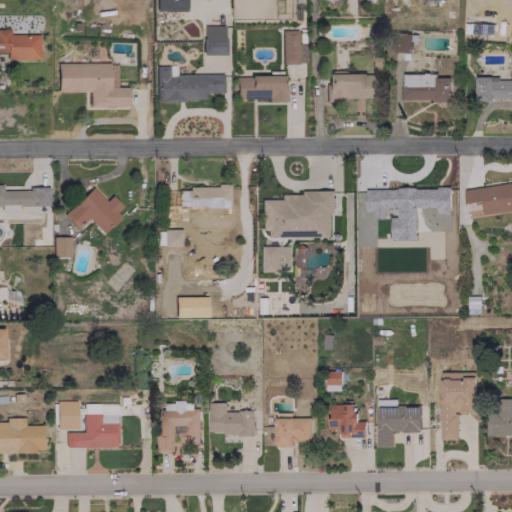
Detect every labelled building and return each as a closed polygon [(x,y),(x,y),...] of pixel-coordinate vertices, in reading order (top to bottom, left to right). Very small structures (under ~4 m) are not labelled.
[(224,54),(223,25),(202,25),(202,54),(224,54)] [(38,34),(8,34),(8,29),(0,28),(0,52),(6,52),(5,59),(38,59),(38,34)] [(280,30),(280,63),(305,62),(304,42),(296,42),(296,29),(280,30)] [(411,52),(411,34),(393,34),(393,51),(411,52)] [(127,105),(127,86),(115,87),(115,62),(56,63),(56,91),(88,91),(88,106),(127,105)] [(175,74),(175,65),(155,66),(155,101),(204,100),(204,92),(222,92),(221,73),(175,74)] [(325,98),(375,99),(375,74),(325,73),(325,98)] [(401,73),(402,100),(449,100),(449,77),(435,77),(435,73),(401,73)] [(283,99),(283,75),(234,76),(235,100),(283,99)] [(511,79),(497,80),(496,76),(473,76),(474,99),(511,98),(511,79)] [(511,209),(511,181),(462,188),(464,203),(480,201),(481,214),(511,209)] [(2,184),(0,183),(0,209),(17,210),(17,205),(48,205),(48,188),(2,189),(2,184)] [(228,186),(177,186),(177,207),(193,207),(193,213),(203,213),(203,207),(228,207),(228,186)] [(440,211),(440,186),(371,187),(371,208),(394,208),(394,212),(440,211)] [(100,231),(123,208),(110,195),(104,200),(92,187),(63,216),(76,228),(86,217),(100,231)] [(328,236),(328,213),(332,213),(332,190),(300,190),(300,193),(279,193),(279,199),(260,199),(260,229),(268,229),(268,236),(328,236)] [(162,245),(180,246),(180,228),(163,228),(162,245)] [(69,236),(51,236),(51,256),(69,256),(69,236)] [(289,245),(260,246),(261,271),(289,271),(289,245)] [(340,370),(325,370),(324,390),(340,390),(340,370)] [(456,439),(456,413),(474,412),(473,371),(438,372),(439,439),(456,439)] [(511,434),(511,397),(498,398),(498,411),(485,412),(486,435),(511,434)] [(76,428),(75,400),(55,400),(55,428),(76,428)] [(224,402),(207,402),(208,434),(252,433),(252,410),(224,411),(224,402)] [(356,403),(327,404),(328,429),(338,429),(339,437),(364,436),(363,421),(356,422),(356,403)] [(418,405),(374,406),(375,446),(391,445),(391,430),(418,430),(418,405)] [(198,445),(197,407),(156,408),(157,451),(172,451),(172,445),(198,445)] [(309,417),(290,417),(290,412),(274,412),(274,446),(292,446),(292,440),(310,440),(309,417)] [(64,446),(115,447),(116,413),(82,413),(82,432),(64,431),(64,446)] [(41,424),(22,424),(22,417),(4,417),(4,422),(0,421),(0,451),(41,452),(41,424)]
